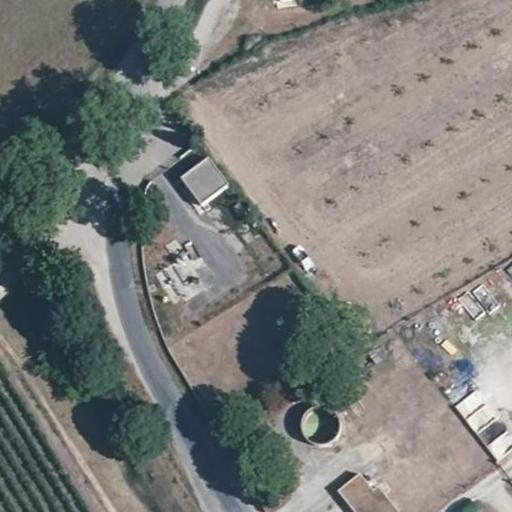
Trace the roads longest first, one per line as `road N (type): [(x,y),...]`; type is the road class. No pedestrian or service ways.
road 1 (unclassified): [(168,0),(116,173),(111,281),(149,374),(229,511)]
road 2 (track): [(0,286),(20,269),(113,245)]
